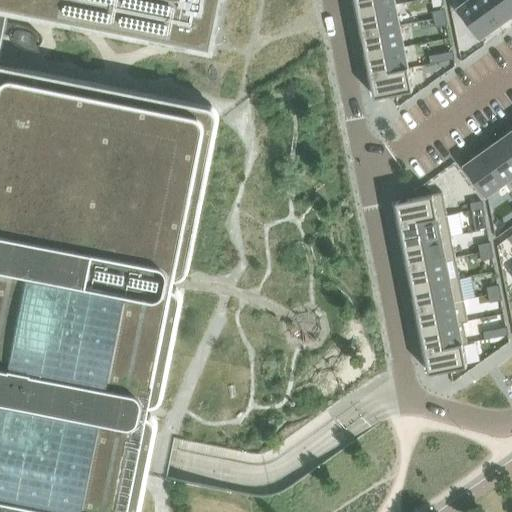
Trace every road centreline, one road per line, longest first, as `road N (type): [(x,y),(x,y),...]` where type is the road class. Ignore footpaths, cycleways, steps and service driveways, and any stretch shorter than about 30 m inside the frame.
road 1 (residential): [(511,421),(439,411),(408,390),(361,152)]
road 2 (residential): [(511,77),(455,119),(361,152)]
road 3 (residential): [(361,152),(332,0)]
